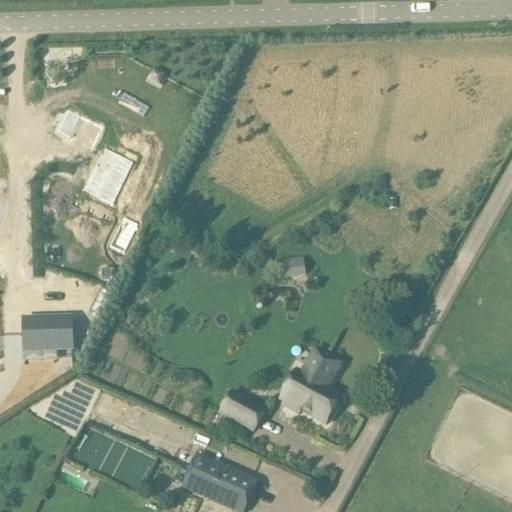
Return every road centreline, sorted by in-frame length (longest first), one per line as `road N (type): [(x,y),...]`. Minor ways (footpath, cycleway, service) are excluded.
road 1 (unclassified): [(0,24),(497,10)]
road 2 (residential): [(511,176),(329,511)]
